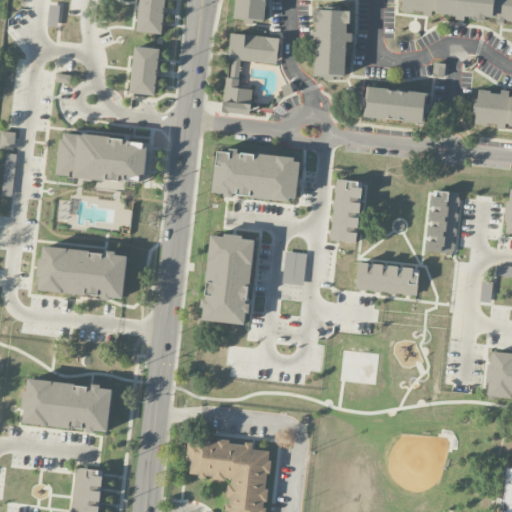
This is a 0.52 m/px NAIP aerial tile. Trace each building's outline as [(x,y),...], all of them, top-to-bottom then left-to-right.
[(140,0),(165,0),(162,33),(137,30),(140,0)] [(234,16),(235,0),(265,0),(263,20),(234,16)] [(511,20),(401,8),(401,0),(511,0),(511,20)] [(58,5),(47,4),(46,25),(57,26),(58,5)] [(314,76),(317,9),(348,11),(345,77),(314,76)] [(239,60),(237,78),(239,78),(238,87),(254,89),(251,114),(222,111),(226,76),(229,77),(231,59),(227,59),(231,33),(281,39),(278,65),(239,60)] [(136,45),(160,48),(155,95),(130,92),(136,45)] [(364,114),(368,86),(428,93),(425,121),(364,114)] [(511,126),(475,122),(479,88),(511,91),(511,126)] [(16,132),(0,130),(0,148),(14,150),(16,132)] [(56,174),(61,130),(150,140),(145,184),(56,174)] [(213,191),(218,148),(300,158),(294,201),(213,191)] [(11,196),(15,154),(5,153),(2,195),(11,196)] [(329,239),(337,175),(364,178),(356,242),(329,239)] [(432,187),(461,190),(453,253),(425,250),(432,187)] [(203,319),(212,234),(254,238),(244,323),(203,319)] [(39,290),(44,245),(127,255),(122,300),(39,290)] [(304,284),(305,252),(284,251),(283,283),(304,284)] [(356,289),(359,262),(420,269),(417,296),(356,289)] [(490,303),(493,281),(482,280),(479,301),(490,303)] [(511,396),(490,394),(495,351),(511,352),(511,396)] [(25,424),(30,378),(113,388),(107,434),(25,424)] [(228,511),(232,478),(190,473),(194,439),(270,447),(262,511),(228,511)] [(71,511),(77,466),(102,468),(97,511),(71,511)] [(501,511),(506,467),(511,467),(511,511),(501,511)]
